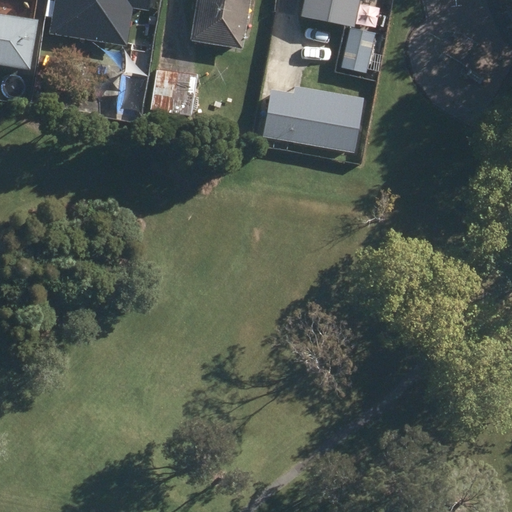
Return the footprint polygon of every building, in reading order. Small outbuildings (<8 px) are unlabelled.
[(119,46),(147,51),(154,0),(122,0),(118,26),(122,27),(119,46)] [(198,0),(191,42),(242,50),(250,0),(198,0)] [(304,0),(301,18),(353,30),(359,0),(304,0)] [(61,31),(75,33),(78,16),(63,13),(61,31)] [(0,68),(30,74),(39,24),(0,16),(0,68)] [(341,68),(367,74),(376,36),(350,30),(341,68)] [(150,111),(191,118),(198,77),(157,70),(150,111)] [(367,98),(293,87),(273,96),(267,137),(360,150),(367,98)]
